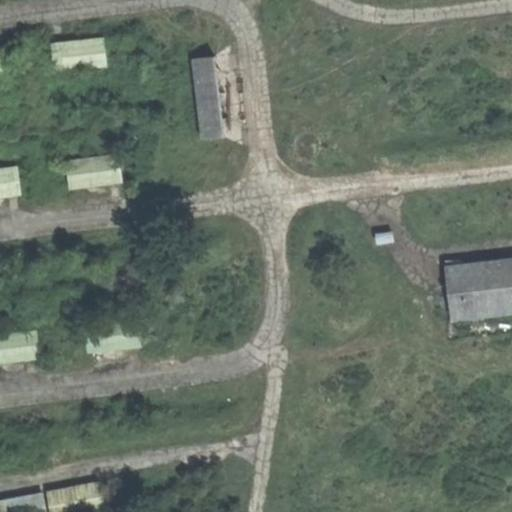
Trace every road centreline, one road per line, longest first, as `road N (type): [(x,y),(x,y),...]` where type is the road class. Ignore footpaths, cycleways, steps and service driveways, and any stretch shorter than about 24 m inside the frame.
road 1 (track): [(511,168),(0,226)]
road 2 (track): [(275,350),(276,264),(259,79),(243,12),(226,0)]
road 3 (track): [(275,350),(220,366),(0,395)]
road 4 (track): [(0,486),(265,443)]
road 5 (track): [(326,0),(374,14),(424,16),(511,6)]
road 6 (track): [(128,0),(0,15)]
